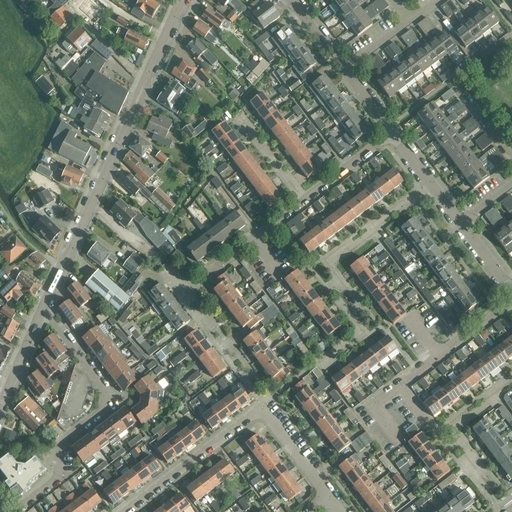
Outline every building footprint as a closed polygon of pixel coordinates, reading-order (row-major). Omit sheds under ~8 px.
[(46,12),(60,29),(73,18),(63,7),(68,3),(70,0),(49,0),(54,5),(46,12)] [(71,6),(82,16),(84,15),(94,23),(104,12),(93,3),(87,10),(76,0),(71,6)] [(135,0),(131,6),(152,19),(160,6),(153,2),(154,0),(135,0)] [(215,0),(218,3),(218,4),(221,7),(222,6),(223,7),(228,2),(240,13),(244,7),(236,0),(235,2),(231,0),(215,0)] [(336,0),(332,4),(338,12),(353,1),(352,0),(336,0)] [(377,0),(371,5),(375,10),(385,2),(383,0),(377,0)] [(450,0),(445,4),(453,14),(457,11),(458,11),(450,0)] [(256,1),(249,7),(253,13),(261,8),(256,1)] [(338,12),(345,20),(359,9),(353,1),(338,12)] [(385,2),(375,10),(378,15),(388,7),(385,2)] [(252,15),(263,30),(280,17),(269,3),(259,11),(258,10),(256,12),(252,15)] [(448,18),(453,14),(445,4),(440,7),(448,18)] [(478,14),(490,29),(498,23),(487,7),(478,14)] [(204,15),(202,18),(218,30),(225,21),(208,8),(208,9),(206,9),(203,13),(204,15)] [(345,20),(351,28),(366,17),(359,9),(345,20)] [(466,23),(457,11),(453,14),(462,26),(474,42),(482,36),(470,20),(466,23)] [(232,12),(226,19),(232,23),(237,17),(232,12)] [(470,20),(482,36),(490,29),(478,14),(470,20)] [(116,21),(127,27),(129,23),(119,17),(116,21)] [(366,17),(351,28),(357,37),(372,25),(366,17)] [(426,18),(422,22),(430,32),(434,28),(426,18)] [(192,30),(204,39),(211,44),(214,39),(208,34),(211,30),(199,21),(192,30)] [(430,32),(422,22),(417,25),(425,36),(430,32)] [(474,42),(462,26),(453,33),(465,48),(474,42)] [(278,41),(281,46),(294,36),(287,27),(274,36),(271,39),(275,44),(278,41)] [(78,29),(62,45),(72,55),(77,50),(80,52),(91,41),(78,29)] [(116,34),(121,36),(125,38),(124,41),(143,50),(145,46),(147,45),(148,43),(147,42),(148,40),(129,31),(128,34),(119,29),(116,34)] [(410,30),(405,34),(413,44),(418,41),(410,30)] [(254,42),(258,47),(272,36),(268,31),(254,42)] [(443,33),(435,39),(447,55),(455,48),(443,33)] [(413,44),(405,34),(401,38),(408,48),(413,44)] [(285,58),(289,55),(301,46),(294,36),(281,46),(278,49),(285,58)] [(186,48),(197,60),(202,55),(212,66),(217,61),(207,50),(206,50),(196,39),(193,42),(186,48)] [(435,39),(427,45),(439,61),(447,55),(435,39)] [(91,46),(108,60),(112,55),(96,41),(91,46)] [(394,43),(389,47),(397,57),(402,53),(394,43)] [(427,45),(419,52),(430,67),(439,61),(427,45)] [(310,54),(310,52),(307,49),(306,49),(304,50),(301,46),(289,55),(296,65),(308,55),(310,54)] [(397,57),(389,47),(384,50),(392,61),(397,57)] [(419,52),(410,58),(422,73),(430,67),(419,52)] [(71,80),(87,94),(94,100),(100,104),(99,104),(102,106),(118,116),(118,115),(128,94),(128,93),(97,74),(100,70),(101,70),(103,67),(102,66),(105,62),(106,63),(95,53),(81,69),(74,63),(80,57),(77,54),(61,70),(72,79),(71,80)] [(266,58),(270,63),(274,59),(271,55),(266,58)] [(308,55),(296,65),(292,67),(304,82),(313,74),(309,70),(316,65),(308,55)] [(377,55),(372,59),(380,69),(385,66),(377,55)] [(410,58),(402,64),(414,80),(422,73),(410,58)] [(182,59),(171,74),(186,85),(184,87),(190,91),(196,83),(190,78),(196,70),(182,59)] [(380,69),(372,59),(368,63),(376,73),(380,69)] [(252,73),(258,78),(269,65),(263,60),(252,73)] [(402,64),(394,70),(406,86),(414,80),(402,64)] [(242,69),(247,75),(252,71),(247,65),(242,69)] [(197,73),(206,82),(210,78),(202,68),(197,73)] [(276,72),(280,77),(285,73),(281,69),(276,72)] [(394,70),(386,77),(397,92),(406,86),(394,70)] [(285,73),(280,77),(283,82),(288,78),(285,73)] [(36,82),(35,83),(37,85),(47,96),(54,89),(42,76),(36,82)] [(305,83),(316,98),(332,86),(324,76),(318,81),(314,76),(305,83)] [(397,92),(386,77),(377,83),(389,98),(397,92)] [(287,87),(291,92),(300,84),(297,80),(287,87)] [(171,81),(164,91),(180,102),(182,99),(190,105),(194,99),(183,92),(184,90),(171,81)] [(426,94),(435,90),(432,84),(423,88),(426,94)] [(316,98),(323,107),(339,95),(332,86),(316,98)] [(443,100),(445,102),(455,94),(451,89),(441,97),(443,100)] [(180,102),(164,91),(157,102),(176,115),(182,107),(178,105),(180,102)] [(234,100),(239,96),(234,91),(229,95),(234,100)] [(249,103),(257,113),(270,103),(262,93),(249,103)] [(87,94),(78,110),(80,111),(78,115),(88,120),(104,129),(110,117),(99,111),(102,106),(99,104),(100,104),(94,100),(87,94)] [(342,99),(339,95),(323,107),(330,116),(333,114),(346,104),(348,103),(343,98),(342,99)] [(299,103),(303,108),(308,104),(304,99),(299,103)] [(453,114),(464,106),(460,101),(450,109),(453,114)] [(257,113),(264,122),(277,112),(270,103),(257,113)] [(417,115),(423,123),(439,112),(433,103),(417,115)] [(308,104),(303,108),(307,112),(311,109),(308,104)] [(333,114),(340,123),(353,114),(346,104),(333,114)] [(464,106),(453,114),(457,119),(467,111),(464,106)] [(80,111),(78,110),(75,108),(70,117),(86,125),(83,130),(99,138),(104,129),(88,120),(78,115),(80,111)] [(264,122),(271,132),(284,122),(277,112),(264,122)] [(423,123),(430,132),(445,120),(439,112),(423,123)] [(340,123),(348,133),(360,123),(353,114),(340,123)] [(450,116),(445,120),(430,132),(436,140),(451,128),(449,125),(457,119),(453,114),(450,116)] [(160,116),(158,121),(152,118),(146,131),(154,134),(151,140),(169,148),(172,142),(165,139),(171,126),(169,126),(171,121),(160,116)] [(466,130),(476,122),(473,117),(462,125),(466,130)] [(314,121),(317,126),(322,123),(318,118),(314,121)] [(62,121),(48,149),(86,169),(87,167),(93,165),(96,160),(96,157),(96,155),(95,153),(93,151),(91,149),(90,149),(91,148),(74,140),(76,136),(70,133),(72,130),(62,121)] [(183,129),(193,139),(200,131),(190,122),(183,129)] [(271,132),(278,141),(291,131),(284,122),(271,132)] [(476,122),(466,130),(469,135),(480,127),(476,122)] [(211,133),(218,142),(231,132),(224,123),(211,133)] [(322,123),(317,126),(321,131),(326,127),(322,123)] [(360,123),(348,133),(355,142),(368,133),(360,123)] [(436,140),(442,148),(458,136),(451,128),(436,140)] [(442,148),(448,156),(464,144),(460,140),(463,138),(465,138),(469,135),(466,130),(458,136),(442,148)] [(278,141),(285,150),(298,141),(291,131),(278,141)] [(218,142),(225,151),(239,141),(231,132),(218,142)] [(475,142),(478,146),(489,139),(485,134),(475,142)] [(129,148),(142,159),(146,153),(148,155),(151,152),(148,150),(151,147),(138,137),(129,148)] [(328,140),(331,145),(336,141),(333,137),(328,140)] [(489,139),(478,146),(482,151),(492,143),(489,139)] [(225,151),(233,161),(246,151),(239,141),(225,151)] [(285,150),(293,160),(306,150),(298,141),(285,150)] [(336,141),(331,145),(339,155),(343,151),(336,141)] [(448,156),(455,165),(470,153),(464,144),(448,156)] [(293,160),(300,169),(313,159),(306,150),(293,160)] [(487,158),(491,163),(501,155),(498,150),(487,158)] [(233,161),(240,170),(253,160),(246,151),(233,161)] [(123,161),(137,175),(135,177),(144,186),(155,175),(130,152),(123,161)] [(156,158),(164,164),(168,160),(160,153),(156,158)] [(455,165),(461,173),(477,161),(470,153),(455,165)] [(501,155),(491,163),(494,168),(505,160),(501,155)] [(313,159),(300,169),(307,179),(320,169),(313,159)] [(240,170),(247,180),(260,170),(253,160),(240,170)] [(461,173),(467,181),(483,169),(477,161),(461,173)] [(84,174),(61,164),(58,169),(64,172),(61,178),(62,179),(61,183),(71,187),(72,183),(78,186),(84,174)] [(36,171),(48,178),(51,173),(39,166),(36,171)] [(393,169),(384,177),(394,190),(403,183),(393,169)] [(483,169),(467,181),(473,189),(489,177),(483,169)] [(247,180),(254,189),(267,179),(260,170),(247,180)] [(122,185),(134,196),(139,190),(148,199),(151,195),(144,188),(142,187),(131,176),(127,180),(125,180),(123,182),(123,183),(122,185)] [(211,181),(217,190),(222,186),(216,177),(211,181)] [(384,177),(374,184),(384,197),(394,190),(384,177)] [(254,189),(261,198),(274,189),(267,179),(254,189)] [(374,184),(365,191),(375,204),(384,197),(374,184)] [(157,189),(152,194),(161,202),(166,197),(157,189)] [(274,189),(261,198),(269,208),(282,198),(274,189)] [(365,191),(356,198),(365,211),(375,204),(365,191)] [(33,198),(40,209),(48,205),(42,193),(33,198)] [(160,203),(153,196),(150,199),(169,217),(172,214),(170,212),(160,203)] [(161,202),(160,203),(170,212),(175,206),(166,197),(161,202)] [(356,198),(346,205),(356,218),(365,211),(356,198)] [(511,210),(511,208),(505,199),(500,203),(508,213),(511,210)] [(110,212),(120,222),(119,223),(125,229),(133,219),(139,225),(144,219),(137,212),(135,215),(121,201),(110,212)] [(192,207),(203,223),(209,219),(197,203),(192,207)] [(346,205),(337,213),(347,226),(356,218),(346,205)] [(494,208),(489,212),(497,222),(501,218),(494,208)] [(497,222),(489,212),(484,215),(492,226),(497,222)] [(235,213),(225,220),(235,233),(245,226),(235,213)] [(337,213),(327,220),(337,233),(347,226),(337,213)] [(304,219),(301,214),(296,217),(300,222),(304,219)] [(32,230),(39,236),(41,234),(50,243),(60,232),(45,218),(44,217),(32,230)] [(319,247),(309,234),(300,222),(296,217),(286,225),(290,230),(294,227),(298,232),(294,235),(299,242),(300,242),(309,254),(319,247)] [(404,217),(396,223),(401,229),(402,227),(409,222),(404,217)] [(154,223),(160,230),(165,226),(159,219),(154,223)] [(401,229),(408,238),(420,228),(413,219),(402,227),(401,229)] [(142,226),(148,233),(145,235),(157,249),(167,240),(162,234),(149,220),(142,226)] [(225,220),(216,227),(226,241),(235,233),(225,220)] [(327,220),(318,227),(328,240),(337,233),(327,220)] [(511,225),(510,223),(502,229),(511,242),(511,225)] [(165,230),(162,234),(167,240),(172,246),(175,244),(168,235),(173,231),(169,225),(165,230)] [(216,227),(206,235),(216,248),(226,241),(216,227)] [(318,227),(309,234),(319,247),(328,240),(318,227)] [(408,238),(415,247),(428,238),(420,228),(408,238)] [(511,242),(502,229),(494,236),(508,255),(511,252),(511,242)] [(168,235),(176,245),(181,241),(173,231),(168,235)] [(206,235),(196,242),(207,255),(216,248),(206,235)] [(383,242),(390,252),(395,248),(388,238),(383,242)] [(419,252),(422,257),(435,247),(428,238),(415,247),(415,248),(411,251),(415,256),(419,252)] [(1,253),(7,260),(5,261),(8,264),(10,263),(25,249),(16,240),(1,253)] [(159,248),(163,253),(171,246),(167,242),(159,248)] [(207,255),(196,242),(187,249),(197,263),(207,255)] [(117,259),(114,257),(111,254),(97,243),(87,256),(101,267),(108,258),(114,263),(117,259)] [(422,257),(429,266),(442,256),(435,247),(422,257)] [(394,256),(398,261),(402,257),(399,252),(394,256)] [(122,267),(133,276),(144,262),(133,253),(122,267)] [(33,262),(38,267),(44,260),(39,255),(33,262)] [(429,266),(436,275),(449,266),(442,256),(429,266)] [(402,257),(398,261),(405,270),(410,266),(409,264),(408,265),(402,257)] [(350,268),(357,277),(370,267),(363,258),(350,268)] [(436,275),(443,285),(456,275),(449,266),(436,275)] [(239,271),(246,280),(251,277),(244,267),(239,271)] [(357,277),(364,287),(377,277),(370,267),(357,277)] [(1,270),(0,270),(0,277),(8,286),(0,292),(0,295),(7,303),(12,298),(16,302),(22,296),(20,293),(22,292),(1,270)] [(87,284),(118,312),(129,299),(118,289),(118,288),(98,271),(87,284)] [(284,281),(291,290),(304,280),(297,271),(284,281)] [(408,275),(412,280),(417,276),(413,271),(408,275)] [(17,281),(24,289),(22,292),(33,299),(41,286),(30,279),(22,273),(17,281)] [(136,273),(124,288),(121,291),(130,298),(145,280),(136,273)] [(213,290),(221,300),(233,290),(230,286),(234,284),(226,273),(214,282),(218,287),(213,290)] [(443,285),(450,294),(463,284),(456,275),(443,285)] [(412,280),(415,284),(420,281),(417,276),(412,280)] [(118,283),(123,287),(129,281),(123,277),(118,283)] [(364,287),(371,296),(384,286),(377,277),(364,287)] [(291,290),(299,300),(312,290),(304,280),(291,290)] [(250,285),(253,290),(258,286),(255,281),(250,285)] [(415,284),(419,289),(424,285),(420,281),(415,284)] [(67,292),(77,305),(80,308),(90,300),(94,297),(88,290),(84,293),(77,284),(78,284),(77,284),(73,287),(71,286),(68,289),(68,291),(67,292)] [(141,291),(149,302),(165,290),(161,284),(154,289),(150,285),(141,291)] [(450,294),(458,304),(471,294),(463,284),(450,294)] [(419,289),(422,293),(427,290),(424,285),(419,289)] [(258,286),(253,290),(257,295),(262,291),(258,286)] [(371,296),(379,306),(392,296),(384,286),(371,296)] [(271,287),(266,290),(274,300),(278,297),(279,296),(271,287)] [(149,302),(158,313),(173,301),(165,290),(149,302)] [(221,300),(228,309),(241,300),(233,290),(221,300)] [(299,300),(306,309),(319,299),(312,290),(299,300)] [(422,293),(426,298),(431,295),(427,290),(422,293)] [(471,294),(458,304),(465,313),(478,304),(471,294)] [(431,295),(426,298),(430,303),(434,299),(431,295)] [(379,306),(386,315),(399,305),(392,296),(379,306)] [(306,309),(313,319),(326,309),(319,299),(306,309)] [(228,309),(235,319),(248,309),(241,300),(228,309)] [(163,313),(169,321),(182,311),(173,301),(158,313),(159,315),(163,313)] [(80,308),(77,305),(73,308),(69,303),(69,302),(64,305),(63,305),(59,307),(60,309),(58,310),(59,310),(71,326),(81,319),(84,324),(90,320),(89,319),(89,320),(80,308)] [(260,315),(263,319),(276,310),(272,305),(263,312),(260,315)] [(399,305),(386,315),(393,325),(406,315),(399,305)] [(0,312),(12,320),(15,315),(4,307),(0,312)] [(248,309),(235,319),(242,328),(247,325),(250,329),(263,319),(260,315),(259,316),(255,311),(251,314),(248,309)] [(313,319),(320,328),(333,318),(326,309),(313,319)] [(437,312),(440,317),(445,314),(441,309),(437,312)] [(276,310),(263,319),(260,322),(264,327),(271,322),(270,322),(280,314),(276,310)] [(104,311),(95,317),(101,324),(109,318),(104,311)] [(126,311),(118,320),(117,323),(122,329),(125,326),(123,324),(130,315),(126,311)] [(182,311),(169,321),(177,332),(190,322),(182,311)] [(445,314),(440,317),(448,327),(452,323),(445,314)] [(21,326),(0,315),(0,326),(1,327),(1,328),(15,334),(16,331),(18,332),(21,326)] [(116,322),(117,324),(117,323),(112,318),(108,321),(113,327),(112,326),(116,322)] [(333,318),(320,328),(327,337),(340,328),(333,318)] [(0,338),(10,343),(15,334),(1,328),(1,327),(0,326),(0,338)] [(129,331),(132,336),(137,332),(134,327),(129,331)] [(85,343),(89,348),(104,337),(97,328),(87,336),(82,340),(85,343)] [(285,332),(289,336),(294,333),(290,328),(285,332)] [(114,333),(120,339),(124,335),(118,330),(119,331),(116,334),(115,333),(114,333)] [(250,351),(263,342),(266,339),(259,330),(256,333),(255,332),(243,342),(250,351)] [(184,340),(191,350),(204,340),(196,331),(184,340)] [(137,332),(132,336),(136,341),(141,337),(137,332)] [(294,333),(289,336),(293,341),(297,338),(294,333)] [(89,348),(96,357),(114,343),(107,334),(104,337),(89,348)] [(124,335),(120,339),(125,345),(125,344),(124,343),(128,340),(128,341),(129,341),(124,335)] [(43,353),(44,354),(55,368),(56,368),(70,357),(69,357),(66,353),(66,352),(54,337),(54,336),(53,337),(51,336),(47,338),(48,340),(43,344),(44,344),(47,349),(43,352),(43,353)] [(387,337),(378,344),(388,357),(397,350),(387,337)] [(191,350),(198,359),(211,350),(204,340),(191,350)] [(511,344),(508,340),(499,347),(508,360),(511,357),(511,344)] [(145,341),(140,345),(146,352),(151,348),(145,341)] [(250,351),(257,361),(270,351),(263,342),(250,351)] [(296,346),(303,355),(308,352),(301,342),(296,346)] [(96,357),(102,366),(120,352),(114,343),(96,357)] [(0,358),(5,362),(11,351),(0,344),(0,358)] [(156,344),(151,348),(154,353),(159,349),(156,344)] [(378,344),(368,351),(378,364),(388,357),(378,344)] [(129,349),(134,355),(138,351),(133,346),(134,347),(130,350),(129,349)] [(499,347),(489,354),(499,367),(508,360),(499,347)] [(154,353),(151,348),(146,352),(150,356),(154,353)] [(198,359),(206,369),(218,359),(211,350),(198,359)] [(138,351),(134,355),(139,361),(139,360),(138,359),(142,356),(143,357),(138,351)] [(257,361),(264,370),(277,361),(270,351),(257,361)] [(368,351),(359,358),(369,371),(378,364),(368,351)] [(102,366),(109,374),(127,360),(120,352),(102,366)] [(183,353),(178,356),(182,361),(187,357),(183,353)] [(42,371),(38,374),(44,382),(48,379),(58,371),(58,370),(57,371),(56,368),(55,368),(44,354),(39,357),(40,359),(35,362),(35,363),(36,363),(42,371)] [(489,354),(480,361),(490,374),(499,367),(489,354)] [(182,361),(178,356),(174,360),(175,361),(175,362),(177,364),(182,361)] [(359,358),(350,365),(359,378),(369,371),(359,358)] [(218,359),(206,369),(213,378),(226,369),(218,359)] [(109,374),(115,383),(133,369),(130,371),(124,363),(127,361),(127,360),(109,374)] [(277,361),(264,370),(272,380),(272,379),(277,385),(293,373),(288,367),(284,370),(277,361)] [(480,361),(470,368),(480,381),(490,374),(480,361)] [(150,370),(149,371),(156,366),(152,362),(146,367),(147,366),(150,370)] [(350,365),(340,373),(350,386),(359,378),(350,365)] [(75,366),(66,393),(86,400),(85,400),(88,390),(91,391),(92,392),(91,386),(89,381),(86,376),(82,373),(81,373),(74,371),(75,367),(75,366)] [(158,374),(156,375),(157,375),(163,371),(159,366),(153,371),(155,370),(158,374)] [(470,368),(461,375),(471,389),(480,381),(470,368)] [(133,369),(115,383),(122,391),(122,392),(126,389),(140,378),(133,369)] [(197,371),(193,375),(196,380),(201,376),(197,371)] [(44,382),(38,374),(38,373),(37,373),(36,374),(34,373),(31,375),(31,377),(27,381),(34,389),(30,392),(36,400),(39,397),(50,389),(49,389),(44,382)] [(350,386),(340,373),(331,380),(340,393),(350,386)] [(168,382),(167,383),(173,378),(170,374),(164,379),(165,378),(168,382)] [(196,380),(193,375),(188,379),(190,381),(192,383),(196,380)] [(461,375),(451,383),(461,396),(471,389),(461,375)] [(295,397),(302,407),(315,397),(330,386),(323,376),(316,381),(320,386),(312,392),(303,381),(292,389),(297,396),(295,397)] [(134,387),(141,396),(155,386),(148,377),(134,387)] [(217,382),(221,387),(225,384),(222,379),(217,382)] [(141,396),(140,401),(157,403),(162,403),(164,390),(159,383),(155,386),(141,396)] [(451,383),(442,390),(452,403),(461,396),(451,383)] [(225,384),(221,387),(224,392),(229,388),(225,384)] [(240,388),(231,395),(240,408),(250,401),(240,388)] [(329,394),(332,399),(337,395),(334,390),(329,394)] [(442,390),(433,397),(442,410),(452,403),(442,390)] [(86,400),(66,393),(57,421),(59,417),(66,419),(66,420),(72,419),(77,417),(82,415),(86,411),(86,410),(85,411),(81,410),(85,400),(86,400)] [(198,397),(202,401),(206,398),(203,393),(198,397)] [(231,395),(221,403),(231,415),(240,408),(231,395)] [(337,395),(332,399),(336,403),(341,400),(337,395)] [(14,411),(22,419),(33,410),(34,411),(36,409),(38,407),(28,397),(14,411)] [(302,407),(309,416),(322,406),(315,397),(302,407)] [(442,410),(433,397),(423,404),(433,417),(442,410)] [(206,398),(202,401),(205,406),(210,403),(206,398)] [(140,401),(140,405),(150,418),(156,414),(157,403),(140,401)] [(221,403),(212,410),(221,423),(231,415),(221,403)] [(150,418),(140,405),(131,411),(141,425),(150,418)] [(309,416),(317,426),(329,416),(322,406),(309,416)] [(499,415),(503,420),(505,419),(510,415),(502,406),(498,409),(501,414),(499,415)] [(33,410),(22,419),(34,432),(43,424),(44,424),(42,425),(48,432),(57,424),(51,418),(47,422),(46,422),(47,421),(44,418),(46,416),(38,407),(36,409),(34,411),(33,410)] [(180,411),(184,416),(188,413),(184,407),(180,411)] [(124,409),(115,416),(126,430),(135,423),(127,413),(124,409),(123,409),(124,409)] [(343,413),(347,417),(352,414),(348,409),(343,413)] [(221,423),(212,410),(202,417),(212,430),(221,423)] [(352,414),(347,417),(350,422),(355,418),(352,414)] [(115,416),(106,422),(118,437),(126,430),(115,416)] [(317,426),(324,435),(336,425),(329,416),(317,426)] [(472,429),(479,438),(492,429),(485,419),(472,429)] [(106,422),(98,429),(109,443),(109,444),(111,447),(120,440),(118,437),(106,422)] [(163,422),(157,427),(160,431),(166,427),(165,427),(162,424),(163,423),(163,422)] [(173,422),(168,426),(172,430),(177,427),(173,422)] [(196,422),(186,429),(196,442),(205,435),(196,422)] [(405,431),(409,437),(418,430),(414,424),(405,431)] [(324,435),(331,444),(344,435),(336,425),(324,435)] [(172,430),(168,426),(164,429),(167,434),(172,430)] [(160,431),(157,427),(151,432),(152,431),(155,435),(154,436),(160,431)] [(98,429),(89,435),(101,450),(109,444),(109,443),(98,429)] [(186,429),(177,436),(186,449),(196,442),(186,429)] [(479,438),(486,448),(499,438),(492,429),(479,438)] [(5,436),(4,439),(7,440),(12,442),(15,435),(6,432),(5,436)] [(369,437),(366,432),(350,444),(351,444),(350,445),(353,449),(369,437)] [(408,443),(415,453),(428,443),(421,433),(408,443)] [(141,434),(135,438),(138,443),(144,438),(143,439),(140,435),(141,434)] [(89,435),(81,442),(92,456),(101,450),(89,435)] [(245,444),(253,454),(265,444),(258,435),(245,444)] [(344,435),(331,444),(338,454),(350,445),(351,444),(350,444),(344,435)] [(494,457),(506,448),(510,445),(503,435),(499,438),(486,448),(494,457)] [(156,439),(160,445),(165,441),(161,436),(156,439)] [(177,436),(167,444),(177,456),(186,449),(177,436)] [(34,447),(37,450),(42,446),(43,447),(50,442),(50,440),(48,437),(40,443),(34,447)] [(373,442),(369,437),(353,449),(357,454),(373,442)] [(138,443),(135,438),(129,443),(130,442),(133,446),(132,447),(138,443)] [(92,456),(81,442),(75,446),(72,448),(75,453),(85,466),(95,459),(92,456)] [(415,453),(422,462),(435,452),(428,443),(415,453)] [(177,456),(167,444),(157,451),(167,464),(177,456)] [(253,454),(260,463),(272,454),(265,444),(253,454)] [(124,447),(118,451),(121,456),(127,451),(126,452),(123,448),(124,447)] [(494,457),(501,467),(511,458),(511,454),(506,448),(494,457)] [(130,453),(133,458),(138,454),(134,449),(130,453)] [(121,456),(118,451),(112,456),(113,455),(116,459),(115,460),(121,456)] [(17,456),(20,460),(27,455),(25,452),(21,452),(17,456)] [(422,462),(429,472),(442,462),(435,452),(422,462)] [(138,454),(133,458),(137,462),(142,459),(138,454)] [(260,463),(267,473),(280,463),(272,454),(260,463)] [(5,484),(13,495),(16,499),(31,488),(29,485),(45,472),(35,459),(25,466),(16,465),(9,455),(0,462),(0,471),(8,482),(5,484)] [(338,467),(346,477),(358,467),(362,464),(355,455),(338,467)] [(378,459),(382,464),(387,460),(383,455),(378,459)] [(151,456),(141,463),(151,476),(161,469),(151,456)] [(245,456),(240,460),(244,464),(248,461),(245,456)] [(395,465),(397,467),(405,460),(404,458),(395,465)] [(511,458),(501,467),(508,476),(511,473),(511,458)] [(107,460),(101,464),(104,469),(110,464),(109,465),(106,461),(107,460)] [(225,460),(215,467),(225,480),(234,473),(225,460)] [(244,464),(240,460),(235,463),(239,468),(244,464)] [(387,460),(382,464),(386,469),(390,465),(387,460)] [(405,460),(397,467),(399,469),(407,463),(405,460)] [(113,466),(117,470),(122,466),(119,461),(113,466)] [(442,462),(429,472),(437,481),(450,471),(442,462)] [(141,463),(132,470),(142,483),(151,476),(141,463)] [(267,473),(274,482),(287,473),(280,463),(267,473)] [(104,469),(101,464),(94,469),(95,469),(96,468),(99,472),(98,473),(104,469)] [(215,467),(205,475),(215,487),(225,480),(215,467)] [(346,477),(353,487),(366,477),(358,467),(346,477)] [(132,470),(122,478),(132,490),(142,483),(132,470)] [(101,474),(105,479),(110,476),(106,471),(101,474)] [(274,482),(282,492),(294,482),(287,473),(274,482)] [(393,478),(396,483),(401,479),(397,474),(393,478)] [(205,475),(196,482),(205,495),(215,487),(205,475)] [(260,475),(255,479),(258,483),(263,480),(260,475)] [(452,475),(442,482),(446,487),(456,479),(452,475)] [(110,476),(105,479),(109,484),(113,481),(110,476)] [(353,487),(360,496),(373,486),(372,486),(366,477),(353,487)] [(410,483),(411,486),(420,479),(418,477),(410,483)] [(122,478),(113,485),(123,498),(132,490),(122,478)] [(258,483),(255,479),(250,482),(253,487),(258,483)] [(401,479),(396,483),(400,487),(405,484),(401,479)] [(420,479),(411,486),(413,488),(421,482),(420,479)] [(205,495),(196,482),(186,489),(196,502),(205,495)] [(294,482),(282,492),(289,502),(301,492),(294,482)] [(446,487),(442,482),(438,486),(441,490),(446,487)] [(87,494),(83,497),(92,509),(101,502),(92,490),(91,491),(86,483),(82,486),(87,494)] [(360,496),(367,505),(383,493),(376,483),(372,486),(373,486),(360,496)] [(123,498),(113,485),(103,492),(113,505),(123,498)] [(229,490),(233,495),(237,492),(234,487),(229,490)] [(464,491),(455,498),(464,511),(474,504),(464,491)] [(237,492),(233,495),(236,500),(241,496),(237,492)] [(372,511),(377,511),(387,505),(390,502),(383,493),(367,505),(372,511)] [(407,497),(411,501),(415,498),(412,493),(407,497)] [(428,493),(424,496),(427,501),(432,498),(428,493)] [(72,494),(69,496),(80,511),(88,511),(92,509),(83,497),(78,501),(72,494)] [(180,494),(170,501),(178,511),(182,511),(190,507),(180,494)] [(274,494),(269,498),(273,502),(277,499),(274,494)] [(71,506),(66,510),(67,511),(80,511),(69,496),(65,499),(71,506)] [(427,501),(424,496),(419,500),(423,505),(427,501)] [(273,502),(269,498),(264,501),(268,506),(273,502)] [(455,498),(445,505),(450,511),(462,511),(464,511),(455,498)] [(238,502),(241,507),(246,503),(242,499),(238,502)] [(178,511),(170,501),(161,509),(163,511),(178,511)] [(210,505),(214,510),(218,506),(215,501),(210,505)] [(246,503),(241,507),(245,511),(250,508),(246,503)]
